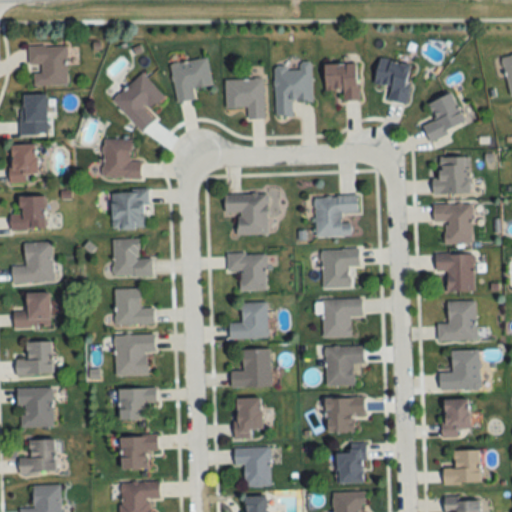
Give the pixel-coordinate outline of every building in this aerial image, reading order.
[(67,46),(29,46),(29,67),(31,67),(31,85),(67,85),(67,46)] [(211,85),(207,58),(171,63),(176,102),(193,100),(191,88),(211,85)] [(387,100),(407,102),(412,63),(378,58),(375,84),(389,86),(387,100)] [(312,101),(312,63),(299,63),(299,67),(274,67),(274,116),(292,116),(292,101),(312,101)] [(357,63),(325,63),(325,89),(343,89),(343,100),(357,100),(357,63)] [(154,120),(146,111),(163,96),(142,73),(113,100),(141,131),(154,120)] [(225,79),(225,107),(247,107),(247,118),(264,118),(264,78),(225,79)] [(452,93),(427,104),(434,120),(423,125),(430,141),(466,125),(452,93)] [(47,94),(20,94),(20,135),(47,135),(47,94)] [(130,161),(131,140),(104,139),(102,178),(140,179),(141,161),(130,161)] [(27,182),(27,175),(38,175),(38,143),(9,143),(9,182),(27,182)] [(434,194),(469,194),(469,157),(439,157),(439,177),(434,177),(434,194)] [(147,189),(111,191),(113,229),(149,228),(147,189)] [(268,235),(268,194),(224,194),(224,213),(238,213),(238,235),(268,235)] [(45,195),(19,195),(19,214),(10,214),(10,229),(45,229),(45,195)] [(314,196),(315,237),(351,235),(350,223),(342,223),(341,213),(357,212),(357,195),(314,196)] [(472,204),(434,204),(434,222),(445,222),(445,245),(472,245),(472,204)] [(113,239),(113,276),(152,276),(152,258),(138,258),(138,239),(113,239)] [(12,283),(53,282),(52,242),(24,243),(25,267),(12,267),(12,283)] [(322,288),(350,288),(350,267),(359,267),(359,249),(321,250),(322,288)] [(265,254),(228,254),(228,271),(241,271),(241,290),(265,290),(265,254)] [(473,292),(473,254),(436,254),(436,273),(447,273),(447,292),(473,292)] [(140,289),(115,289),(115,324),(153,324),(153,307),(140,307),(140,289)] [(14,328),(50,328),(50,293),(25,293),(25,311),(14,311),(14,328)] [(321,299),(321,337),(351,337),(351,316),(362,316),(362,299),(321,299)] [(438,340),(475,340),(475,300),(447,301),(448,324),(438,324),(438,340)] [(230,323),(230,339),(267,338),(267,302),(241,302),(241,323),(230,323)] [(155,334),(114,335),(116,375),(147,374),(146,352),(156,352),(155,334)] [(52,341),(25,342),(25,359),(16,359),(16,375),(53,374),(52,341)] [(354,386),(353,364),(363,364),(363,346),(325,347),(325,386),(354,386)] [(242,371),(231,371),(231,388),(270,387),(270,349),(242,349),(242,371)] [(440,390),(480,389),(479,350),(451,350),(451,372),(439,372),(440,390)] [(52,387),(18,387),(18,426),(52,426),(52,387)] [(119,388),(119,419),(145,419),(145,403),(156,403),(156,387),(119,388)] [(327,432),(354,431),(353,416),(364,415),(364,397),(326,398),(327,432)] [(262,430),(262,398),(235,398),(235,439),(251,438),(251,430),(262,430)] [(442,399),(442,437),(460,437),(460,429),(470,429),(470,399),(442,399)] [(121,469),(147,468),(147,451),(158,450),(157,434),(120,435),(121,469)] [(19,457),(19,473),(56,472),(55,438),(29,439),(29,457),(19,457)] [(270,448),(234,448),(234,466),(245,466),(245,487),(270,487),(270,448)] [(338,450),(338,483),(365,483),(365,450),(338,450)] [(444,484),(481,483),(480,450),(454,451),(454,468),(443,468),(444,484)] [(159,481),(120,481),(120,511),(150,511),(150,498),(159,498),(159,481)] [(60,511),(61,484),(32,485),(33,507),(20,507),(20,511),(60,511)] [(239,511),(238,511),(267,511),(267,496),(244,496),(244,511),(239,511)] [(480,511),(480,496),(444,497),(444,511),(480,511)]
